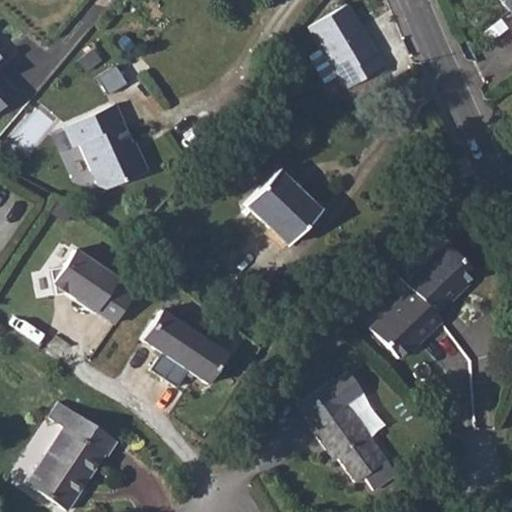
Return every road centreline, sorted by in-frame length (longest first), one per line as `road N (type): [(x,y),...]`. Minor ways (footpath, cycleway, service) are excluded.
road 1 (tertiary): [(511,210),(418,0)]
road 2 (residential): [(211,126),(250,85),(299,0)]
